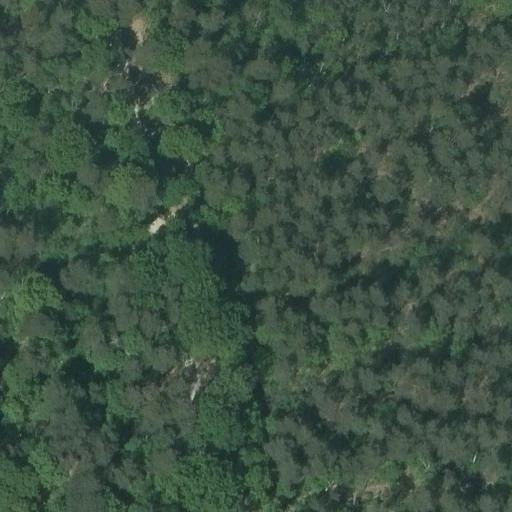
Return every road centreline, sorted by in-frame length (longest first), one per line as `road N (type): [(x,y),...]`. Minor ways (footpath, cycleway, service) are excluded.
road 1 (track): [(215,511),(204,430),(107,0)]
road 2 (track): [(511,470),(270,511)]
